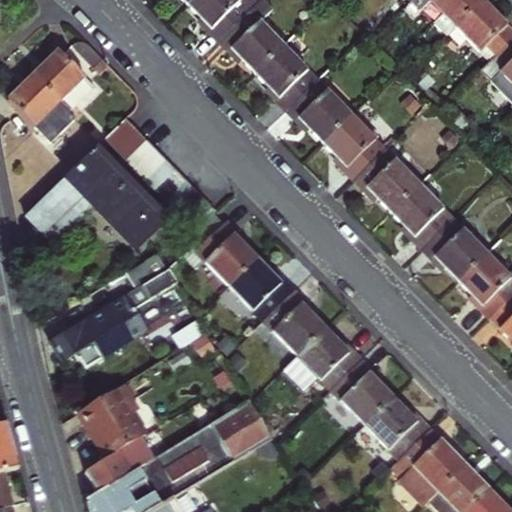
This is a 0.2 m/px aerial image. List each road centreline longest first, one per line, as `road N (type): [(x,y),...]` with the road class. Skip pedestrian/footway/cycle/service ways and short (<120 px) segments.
road 1 (residential): [(90,0),(511,430)]
road 2 (tertiary): [(63,511),(0,261)]
